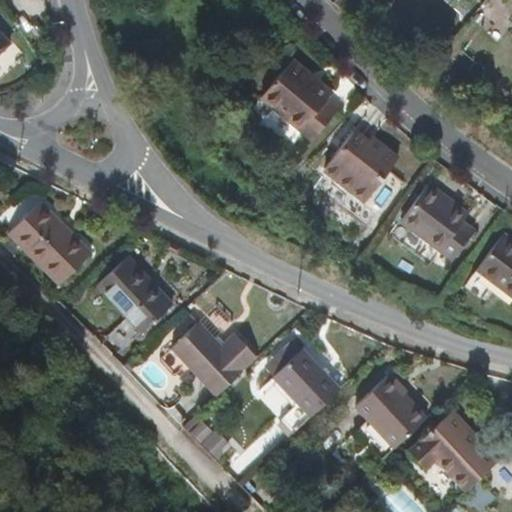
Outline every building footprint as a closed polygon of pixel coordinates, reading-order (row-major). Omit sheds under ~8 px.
[(0,52),(12,41),(0,28),(0,52)] [(340,106),(328,96),(333,91),(293,58),(261,95),(312,138),(340,106)] [(355,129),(327,167),(366,198),(398,156),(373,137),(370,141),(355,129)] [(366,198),(327,167),(315,182),(355,213),(366,198)] [(401,219),(452,258),(476,227),(462,217),(467,209),(430,181),(401,219)] [(9,231),(58,283),(92,249),(41,200),(9,231)] [(441,274),(452,258),(401,219),(390,234),(441,274)] [(511,236),(505,232),(477,268),(511,294),(511,236)] [(128,316),(141,331),(146,327),(173,302),(129,255),(98,284),(128,316)] [(511,294),(477,268),(474,273),(511,302),(511,294)] [(137,335),(141,331),(128,316),(108,333),(122,349),(137,335)] [(215,395),(259,355),(236,330),(221,343),(200,320),(171,347),(215,395)] [(146,327),(141,331),(137,335),(142,340),(151,332),(146,327)] [(310,416),(341,387),(304,347),(273,377),(310,416)] [(135,372),(158,398),(175,383),(152,357),(135,372)] [(394,446),(427,415),(389,375),(355,406),(394,446)] [(466,490),(497,461),(451,411),(410,447),(427,467),(437,459),(466,490)] [(392,511),(422,511),(399,486),(383,501),(392,511)]
